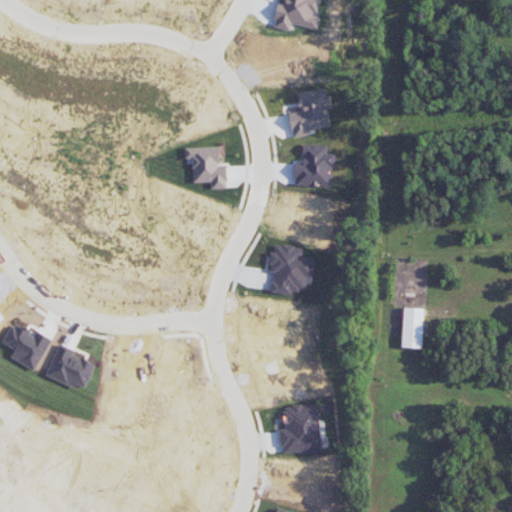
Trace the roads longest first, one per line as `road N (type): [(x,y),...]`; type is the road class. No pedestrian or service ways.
road 1 (residential): [(4,0),(52,28),(168,37),(209,55),(243,99),(258,136),(259,202),(228,257),(215,308),(216,347),(249,453),(240,511)]
road 2 (residential): [(0,249),(54,304),(86,317),(215,320)]
